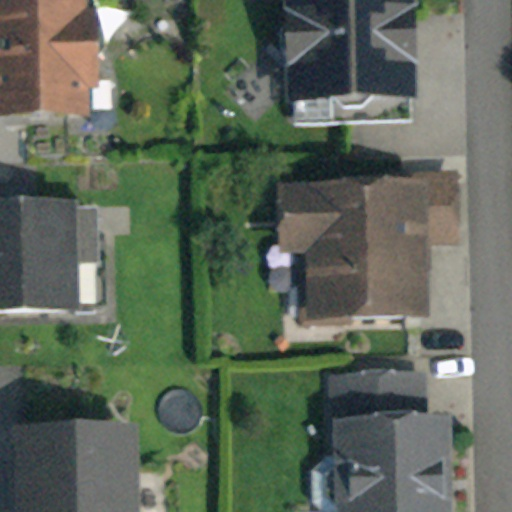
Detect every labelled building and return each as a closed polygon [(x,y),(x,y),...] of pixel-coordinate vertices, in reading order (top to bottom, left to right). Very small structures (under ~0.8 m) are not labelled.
[(0,0),(0,123),(90,122),(88,0),(0,0)] [(399,5),(299,7),(300,120),(401,118),(399,5)] [(441,196),(298,201),(299,223),(264,224),(265,263),(297,262),(299,332),(411,328),(409,263),(443,262),(441,196)] [(66,229),(0,231),(0,319),(70,316),(66,229)] [(441,511),(439,443),(344,446),(346,511),(441,511)] [(124,511),(123,455),(16,458),(17,511),(124,511)]
